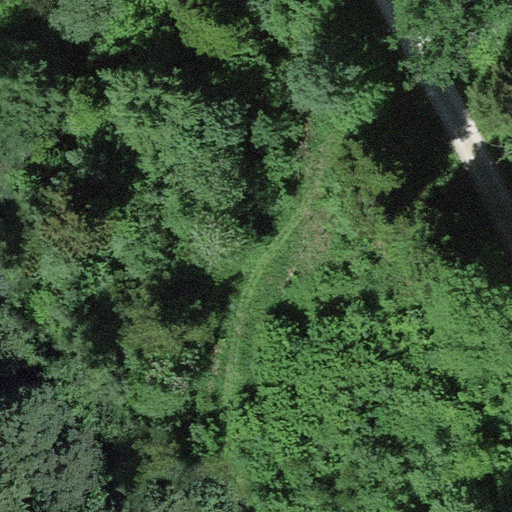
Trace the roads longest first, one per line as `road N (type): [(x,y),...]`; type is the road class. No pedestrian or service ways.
road 1 (track): [(212,511),(270,253),(328,143),(427,63)]
road 2 (track): [(390,0),(511,228)]
